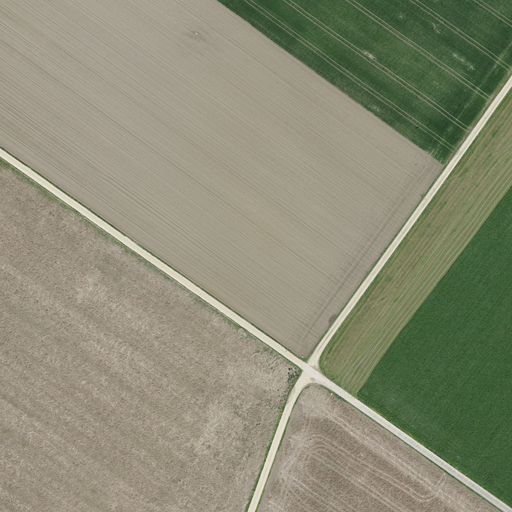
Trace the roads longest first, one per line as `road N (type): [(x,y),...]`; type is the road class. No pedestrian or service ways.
road 1 (track): [(0,152),(509,511)]
road 2 (track): [(511,80),(307,368),(250,511)]
